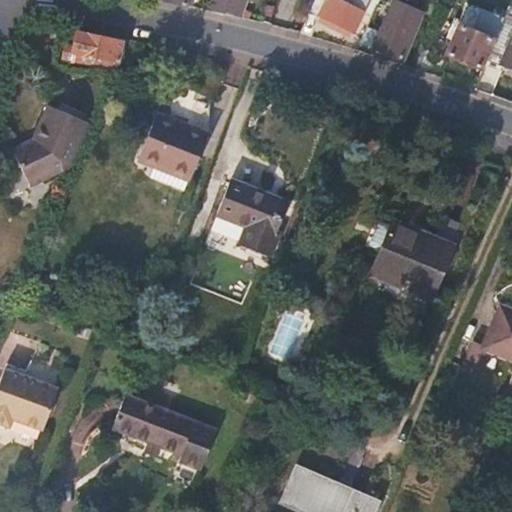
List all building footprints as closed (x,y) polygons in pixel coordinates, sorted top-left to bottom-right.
[(213,11),(239,17),(244,0),(211,0),(208,9),(213,11)] [(326,0),(313,0),(309,9),(320,14),(326,0)] [(326,0),(320,14),(352,29),(365,0),(326,0)] [(391,2),(378,36),(391,40),(386,53),(403,59),(420,13),(391,2)] [(494,37),(484,61),(495,66),(497,61),(511,68),(511,13),(505,11),(494,37)] [(445,53),(481,68),(484,61),(494,37),(456,22),(445,53)] [(77,35),(68,33),(61,62),(113,71),(116,61),(73,53),(77,35)] [(101,40),(77,35),(73,53),(116,61),(119,43),(110,41),(101,40)] [(391,40),(378,36),(374,48),(385,52),(386,53),(391,40)] [(200,99),(169,89),(162,115),(151,112),(134,158),(189,176),(205,132),(191,127),(200,99)] [(86,116),(49,100),(32,137),(12,148),(31,182),(68,160),(86,116)] [(284,202),(228,181),(218,209),(249,221),(241,243),(267,252),(284,202)] [(448,249),(391,224),(369,274),(400,287),(404,278),(414,282),(410,292),(429,298),(448,249)] [(511,317),(500,313),(493,330),(502,334),(494,353),(511,359),(511,317)] [(502,334),(493,330),(485,350),(494,353),(502,334)] [(3,368),(0,375),(0,423),(10,427),(12,418),(43,430),(56,389),(3,368)] [(215,429),(124,393),(112,425),(181,453),(177,462),(199,471),(215,429)] [(281,505),(297,511),(332,511),(341,491),(295,472),(289,484),(281,505)] [(341,491),(332,511),(341,511),(349,494),(341,491)] [(354,511),(360,499),(349,494),(341,511),(354,511)] [(372,511),(376,506),(360,499),(354,511),(372,511)]
